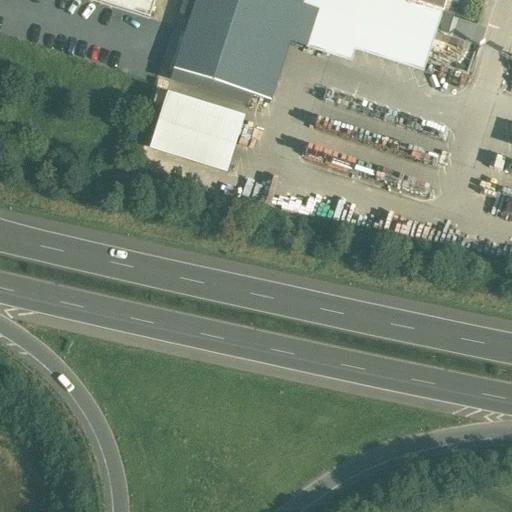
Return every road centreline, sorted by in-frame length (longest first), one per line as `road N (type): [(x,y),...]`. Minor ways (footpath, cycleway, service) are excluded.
road 1 (motorway): [(0,278),(511,393)]
road 2 (motorway): [(511,342),(0,233)]
road 3 (motorway): [(290,511),(382,455),(511,429)]
road 4 (motorway): [(0,322),(73,380),(95,411),(117,469),(122,511)]
